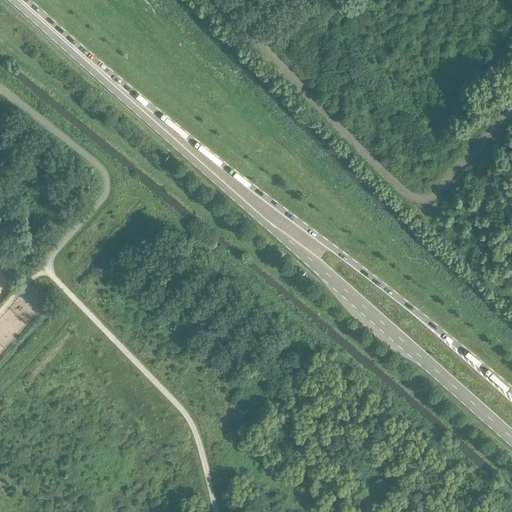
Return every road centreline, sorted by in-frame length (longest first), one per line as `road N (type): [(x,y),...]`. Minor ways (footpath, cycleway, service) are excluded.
road 1 (primary): [(70,46),(511,437)]
road 2 (primary): [(511,391),(70,46)]
